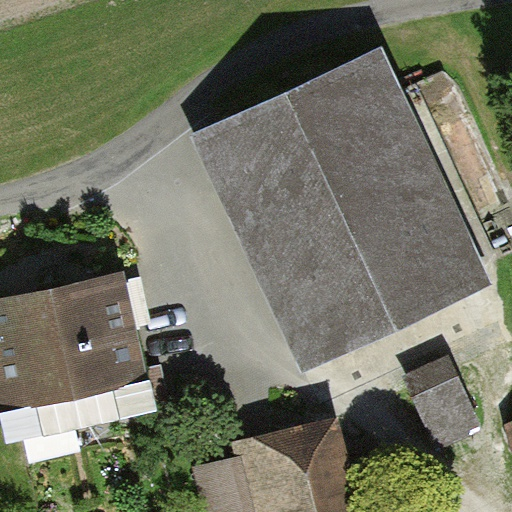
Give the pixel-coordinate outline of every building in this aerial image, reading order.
[(467,277),(363,54),(194,132),(298,355),(467,277)] [(107,273),(0,296),(0,399),(129,370),(107,273)] [(467,414),(439,349),(386,372),(414,437),(467,414)] [(335,511),(315,423),(226,444),(230,460),(191,469),(200,511),(335,511)] [(511,423),(500,430),(511,455),(511,423)]
